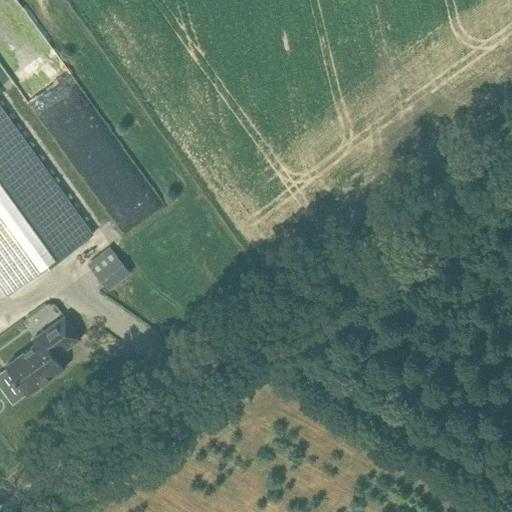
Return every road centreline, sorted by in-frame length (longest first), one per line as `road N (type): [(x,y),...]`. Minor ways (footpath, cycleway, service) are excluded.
road 1 (unclassified): [(511,140),(0,511)]
road 2 (unknown): [(174,384),(158,356),(66,283),(43,279),(3,296)]
